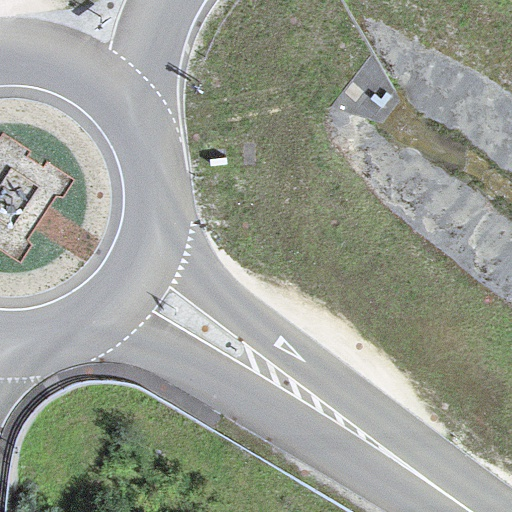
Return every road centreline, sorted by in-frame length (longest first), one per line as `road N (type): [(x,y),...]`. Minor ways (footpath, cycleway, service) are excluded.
road 1 (tertiary): [(97,316),(415,471)]
road 2 (tertiary): [(415,471),(210,277),(153,239)]
road 3 (primary): [(153,239),(155,165),(123,102)]
road 4 (primary): [(123,102),(75,65),(0,51)]
